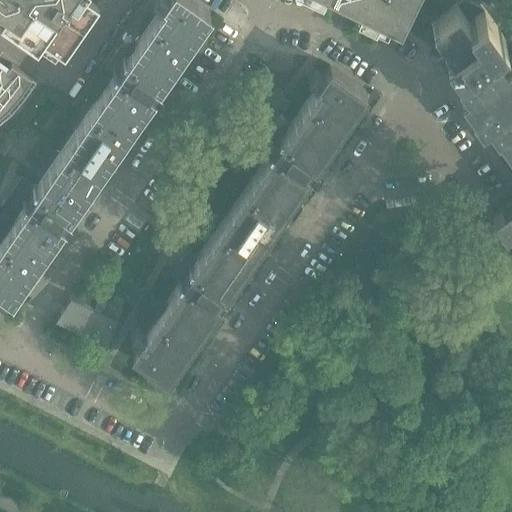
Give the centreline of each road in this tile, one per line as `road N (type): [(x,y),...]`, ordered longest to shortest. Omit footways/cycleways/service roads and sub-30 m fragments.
road 1 (residential): [(15,355),(155,424),(177,423),(358,178)]
road 2 (residential): [(15,355),(177,123),(200,108),(266,14)]
road 3 (residential): [(358,178),(433,162),(417,121),(396,120)]
